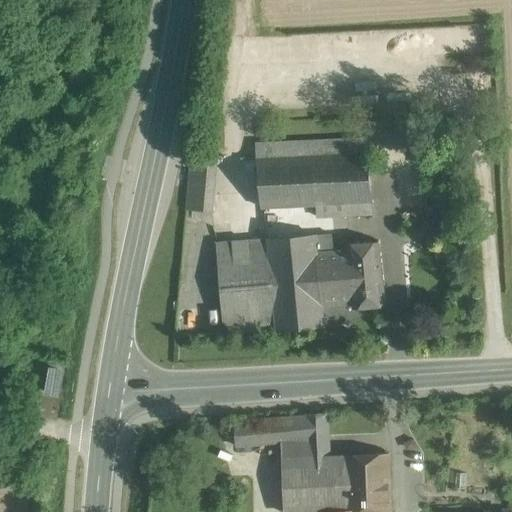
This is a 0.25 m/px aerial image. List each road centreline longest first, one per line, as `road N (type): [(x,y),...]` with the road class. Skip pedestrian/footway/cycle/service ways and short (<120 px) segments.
road 1 (tertiary): [(110,389),(511,371)]
road 2 (tertiary): [(110,389),(183,0)]
road 3 (tertiary): [(98,511),(110,389)]
